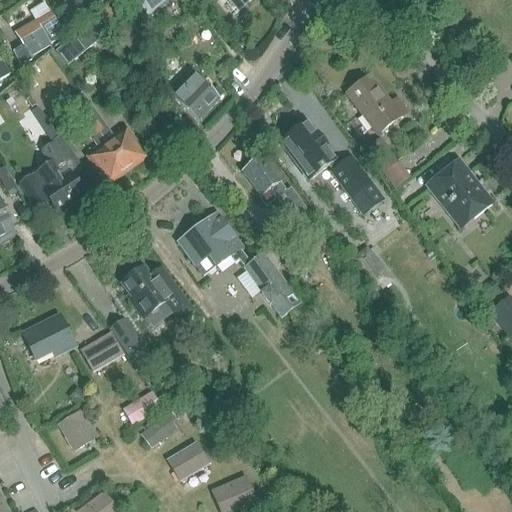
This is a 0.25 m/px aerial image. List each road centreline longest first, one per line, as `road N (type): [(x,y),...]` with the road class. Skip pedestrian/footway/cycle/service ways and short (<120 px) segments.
road 1 (residential): [(0,287),(69,256),(169,179),(241,107),(318,0)]
road 2 (residential): [(370,0),(511,152)]
